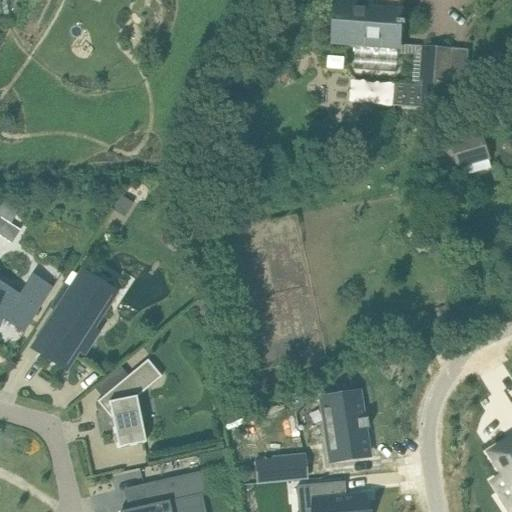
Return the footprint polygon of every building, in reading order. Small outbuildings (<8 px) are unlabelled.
[(404,73),(406,55),(406,47),(404,47),(406,21),(402,20),(402,11),(360,8),(360,2),(336,0),(333,45),(354,47),(353,68),(404,73)] [(406,47),(406,55),(415,55),(414,63),(423,63),(419,110),(451,112),(453,92),(466,93),(468,50),(423,47),(423,48),(406,47)] [(351,102),(394,103),(394,81),(351,79),(351,102)] [(457,170),(460,169),(462,176),(491,168),(480,126),(448,135),(457,170)] [(119,214),(122,209),(127,212),(132,204),(119,196),(111,209),(119,214)] [(0,206),(0,236),(11,244),(20,230),(10,224),(18,206),(3,200),(0,206)] [(19,297),(0,284),(0,315),(0,316),(23,330),(21,332),(23,333),(53,287),(51,286),(50,288),(32,277),(19,297)] [(74,345),(81,350),(92,333),(85,329),(100,305),(76,290),(50,330),(55,333),(43,352),(62,365),(74,345)] [(117,448),(144,443),(135,398),(161,377),(147,360),(96,402),(111,419),(117,448)] [(365,418),(361,418),(358,392),(320,397),(327,459),(365,455),(362,429),(366,428),(365,418)] [(307,402),(283,409),(294,444),(317,437),(307,402)] [(274,412),(250,419),(257,442),(281,435),(274,412)] [(511,438),(490,453),(503,475),(498,478),(494,481),(511,510),(511,438)] [(290,456),(254,460),(256,484),(292,480),(290,456)] [(202,511),(199,497),(207,495),(201,471),(142,484),(147,505),(119,511),(202,511)] [(343,482),(296,487),(298,511),(313,510),(313,511),(363,511),(362,495),(344,496),(344,493),(339,494),(339,486),(338,485),(343,484),(343,482)]
